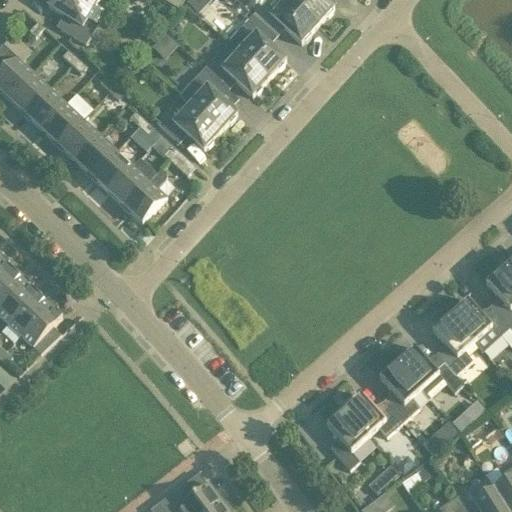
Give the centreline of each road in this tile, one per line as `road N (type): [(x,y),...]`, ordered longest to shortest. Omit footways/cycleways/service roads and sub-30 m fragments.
road 1 (residential): [(390,15),(126,294)]
road 2 (residential): [(244,432),(511,200)]
road 3 (residential): [(244,432),(126,294)]
road 4 (residential): [(511,145),(390,15)]
road 5 (residential): [(126,294),(0,176)]
